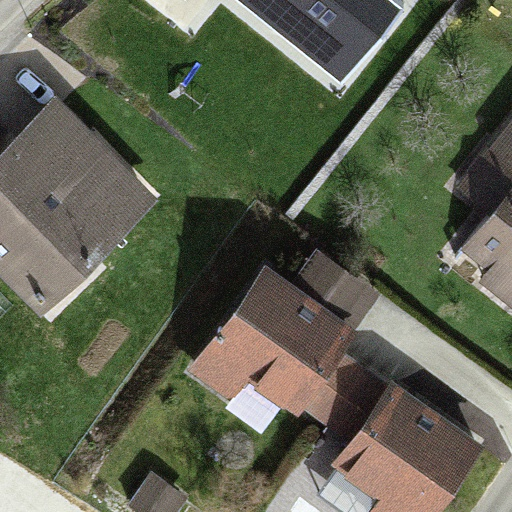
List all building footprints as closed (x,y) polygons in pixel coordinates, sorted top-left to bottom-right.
[(154,0),(195,34),(223,0),(238,0),(337,82),(404,2),(400,0),(154,0)] [(153,202),(56,105),(0,161),(0,265),(44,310),(153,202)] [(496,223),(472,252),(511,284),(511,121),(456,191),(496,223)] [(351,338),(267,280),(194,384),(234,411),(258,378),(332,430),(367,380),(336,359),(351,338)] [(445,511),(483,459),(392,395),(341,466),(388,499),(378,511),(445,511)]
